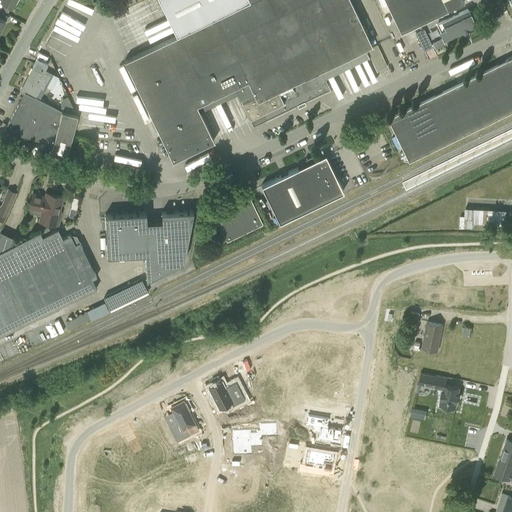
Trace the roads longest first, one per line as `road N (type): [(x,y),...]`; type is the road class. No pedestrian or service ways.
road 1 (tertiary): [(0,151),(144,191),(179,189),(507,34)]
road 2 (residential): [(189,379),(78,439),(67,511)]
road 3 (residential): [(369,329),(294,325),(189,379)]
road 4 (residential): [(339,511),(369,329)]
road 5 (residential): [(511,255),(393,273),(375,288),(369,329)]
road 6 (unclassified): [(507,360),(468,501)]
road 7 (residential): [(208,511),(216,432),(189,379)]
